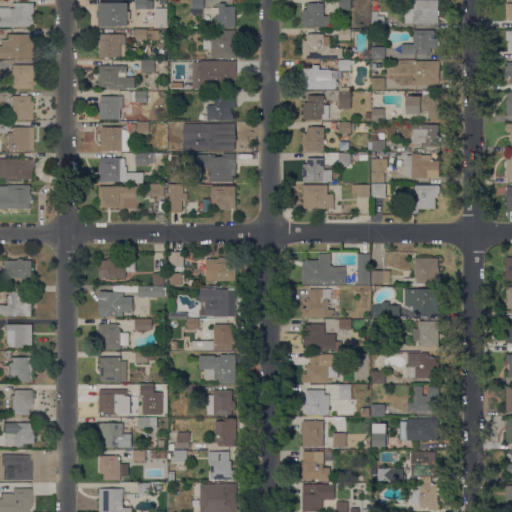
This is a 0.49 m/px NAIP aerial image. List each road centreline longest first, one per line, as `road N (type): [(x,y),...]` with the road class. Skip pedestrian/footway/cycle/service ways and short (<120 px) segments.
road 1 (residential): [(65,511),(69,0)]
road 2 (residential): [(475,511),(474,0)]
road 3 (residential): [(272,511),(273,0)]
road 4 (residential): [(511,234),(0,235)]
